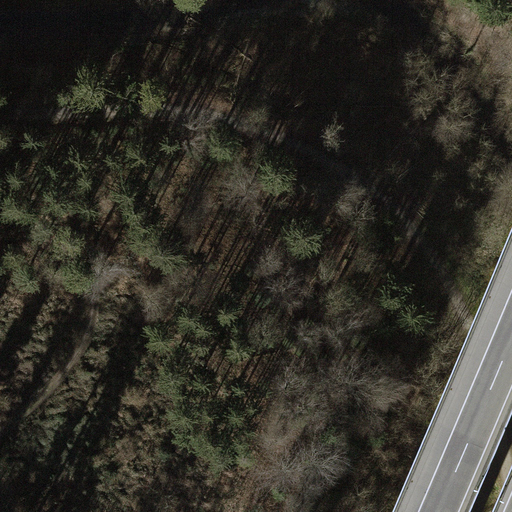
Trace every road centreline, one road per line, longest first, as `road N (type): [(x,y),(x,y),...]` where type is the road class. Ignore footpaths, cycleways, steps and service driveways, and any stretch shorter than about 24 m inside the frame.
road 1 (track): [(0,114),(192,109),(314,146),(388,201),(447,268),(511,490)]
road 2 (motorway): [(511,338),(438,511)]
